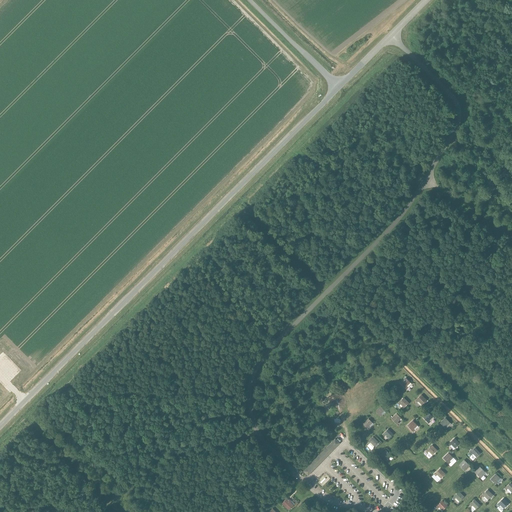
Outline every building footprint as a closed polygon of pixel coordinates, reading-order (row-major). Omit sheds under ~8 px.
[(401,384),(406,389),(408,388),(406,386),(410,383),(406,379),(401,384)] [(417,402),(418,401),(422,405),(426,400),(421,395),(416,401),(417,402)] [(398,404),(399,405),(401,404),(404,408),(409,403),(403,398),(398,404)] [(375,412),(380,417),(382,416),(380,414),(384,411),(380,407),(375,412)] [(423,418),(428,423),(430,422),(429,421),(432,417),(428,413),(423,418)] [(396,414),(391,419),(397,425),(398,423),(397,422),(401,419),(396,414)] [(440,423),(445,429),(447,428),(446,426),(450,423),(445,418),(440,423)] [(363,424),(368,429),(370,428),(368,427),(372,423),(368,419),(363,424)] [(407,426),(413,432),(415,430),(413,429),(417,426),(413,421),(407,426)] [(384,436),(386,435),(389,439),(393,435),(388,430),(383,435),(384,436)] [(368,442),(369,444),(371,443),(374,446),(378,443),(373,438),(368,442)] [(304,472),(308,476),(339,444),(335,439),(304,472)] [(450,446),(451,445),(455,448),(459,444),(454,439),(449,444),(450,446)] [(427,453),(429,452),(432,455),(437,451),(432,446),(426,451),(427,453)] [(472,455),(473,454),(476,457),(480,454),(475,448),(470,453),(472,455)] [(380,455),(386,461),(387,460),(386,458),(390,455),(386,450),(380,455)] [(443,458),(449,464),(450,463),(449,462),(453,458),(448,453),(443,458)] [(459,466),(464,471),(466,470),(465,468),(468,465),(464,460),(459,466)] [(475,473),(481,478),(482,477),(481,476),(485,472),(480,468),(475,473)] [(436,476),(437,475),(441,479),(445,474),(440,469),(434,475),(436,476)] [(324,472),(315,482),(322,489),(327,484),(331,479),(324,472)] [(491,480),(496,485),(497,483),(496,482),(500,478),(496,475),(491,480)] [(483,497),(484,496),(488,500),(493,495),(487,490),(482,496),(483,497)] [(453,497),(455,499),(456,498),(459,501),(464,497),(459,492),(453,497)] [(499,506),(500,505),(504,509),(508,504),(503,499),(497,505),(499,506)] [(282,504),(289,510),(293,506),(290,502),(291,501),(289,500),(287,501),(286,500),(282,504)] [(471,507),(472,505),(476,509),(480,505),(474,500),(469,505),(471,507)] [(438,508),(439,507),(443,511),(447,506),(442,501),(437,507),(438,508)]
